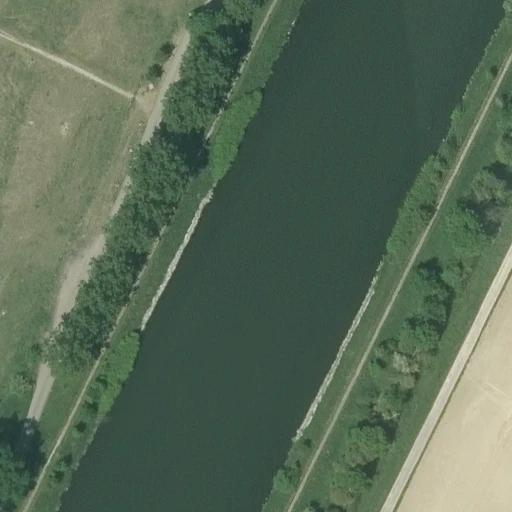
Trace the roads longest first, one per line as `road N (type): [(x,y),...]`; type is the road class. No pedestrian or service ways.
road 1 (unclassified): [(0,493),(49,361),(162,112),(182,41),(213,0)]
road 2 (track): [(379,511),(511,241)]
